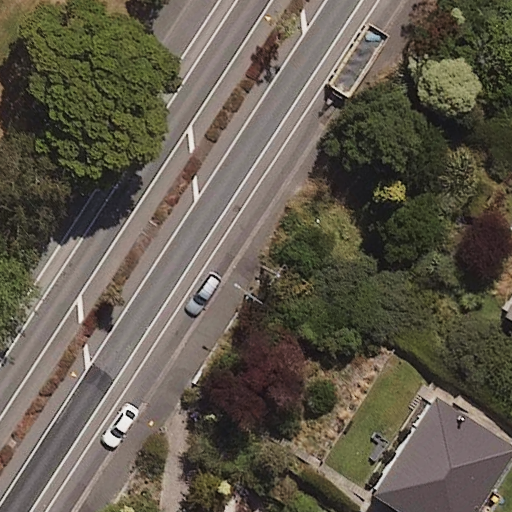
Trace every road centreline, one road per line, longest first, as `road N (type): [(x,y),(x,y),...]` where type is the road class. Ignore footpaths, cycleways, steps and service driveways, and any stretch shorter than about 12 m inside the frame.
road 1 (secondary): [(348,0),(15,511)]
road 2 (secondary): [(0,392),(253,0)]
